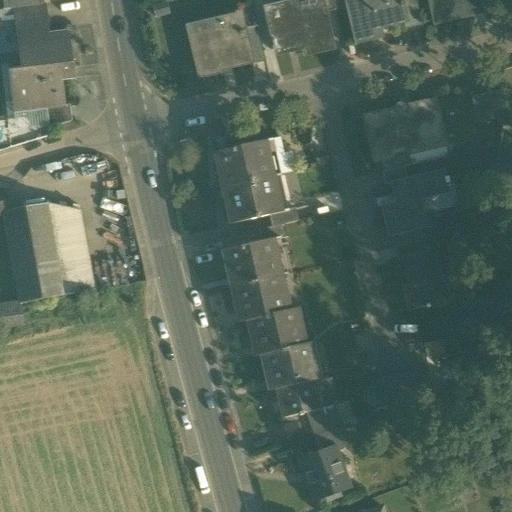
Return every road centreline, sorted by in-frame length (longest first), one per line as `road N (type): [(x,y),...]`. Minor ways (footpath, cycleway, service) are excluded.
road 1 (tertiary): [(134,130),(235,511)]
road 2 (residential): [(320,86),(392,364)]
road 3 (residential): [(320,86),(511,40)]
road 4 (residential): [(134,130),(320,86)]
road 5 (unclassified): [(0,161),(134,130)]
road 6 (tertiary): [(112,0),(134,130)]
